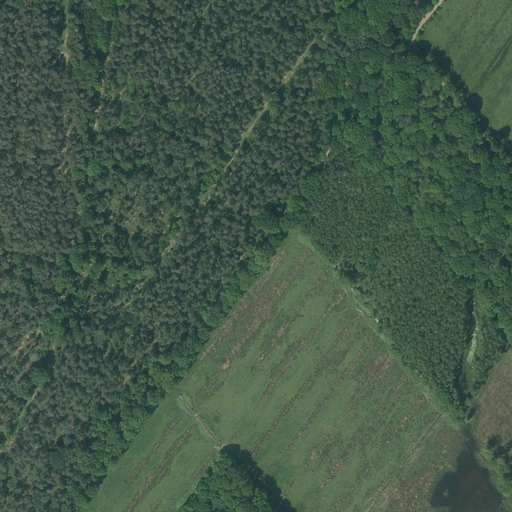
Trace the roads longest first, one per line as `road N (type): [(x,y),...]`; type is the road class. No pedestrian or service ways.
road 1 (track): [(49,338),(111,0)]
road 2 (track): [(409,42),(511,173)]
